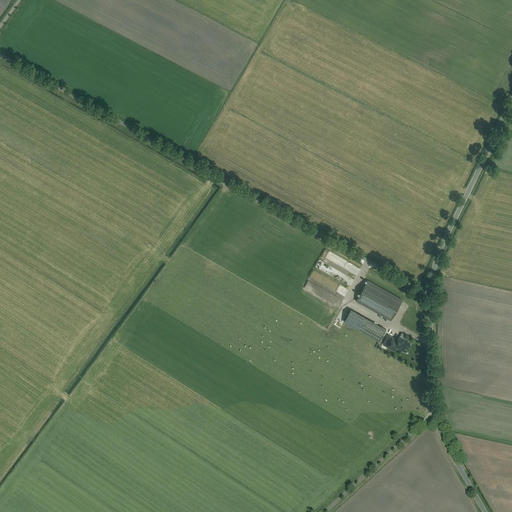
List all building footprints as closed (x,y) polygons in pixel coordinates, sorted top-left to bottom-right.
[(350,284),(352,280),(330,268),(328,273),(350,284)] [(356,300),(391,320),(402,300),(368,280),(356,300)] [(334,282),(329,287),(336,293),(341,288),(334,282)] [(375,339),(379,341),(386,329),(381,326),(375,339)] [(387,347),(394,350),(396,347),(400,349),(400,348),(405,351),(410,343),(403,339),(399,337),(397,340),(393,337),(387,347)]
